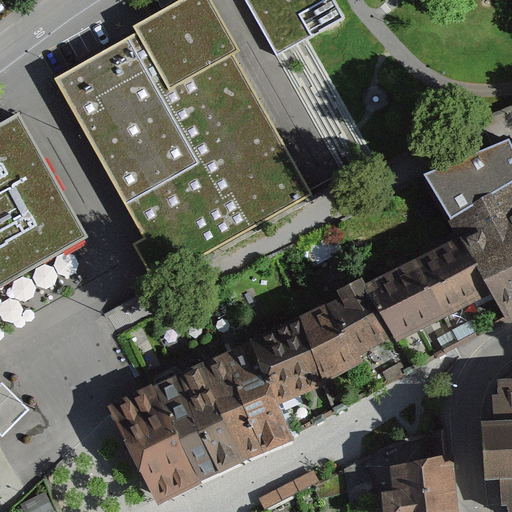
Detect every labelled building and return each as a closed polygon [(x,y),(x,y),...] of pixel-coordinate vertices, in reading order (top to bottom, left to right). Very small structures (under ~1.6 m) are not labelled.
[(239,59),(204,0),(198,0),(136,37),(138,41),(54,90),(145,245),(135,251),(156,287),(311,197),(232,63),(239,59)] [(333,0),(249,0),(273,54),(344,24),(333,0)] [(10,116),(0,121),(0,284),(81,237),(10,116)] [(511,139),(428,175),(469,245),(497,297),(509,324),(511,322),(511,139)] [(497,297),(469,245),(421,269),(448,323),(497,297)] [(448,323),(421,269),(371,297),(393,341),(397,349),(448,323)] [(393,341),(371,297),(364,284),(346,293),(350,301),(329,310),(358,360),(393,341)] [(358,360),(329,310),(301,325),(330,387),(363,369),(358,360)] [(301,325),(246,351),(277,412),(330,387),(301,325)] [(277,412),(246,351),(216,368),(260,458),(291,441),(277,412)] [(260,458),(216,368),(199,376),(244,466),(260,458)] [(244,466),(199,376),(178,386),(223,477),(244,466)] [(30,409),(2,381),(0,383),(0,435),(2,437),(30,409)] [(511,511),(511,383),(502,384),(503,400),(495,401),(497,426),(485,427),(489,483),(501,482),(503,508),(511,507),(510,511),(511,511)] [(223,477),(178,386),(157,397),(202,488),(223,477)] [(157,397),(113,418),(158,509),(202,488),(157,397)] [(451,511),(447,464),(393,470),(396,496),(386,497),(387,511),(451,511)] [(25,511),(58,511),(48,491),(22,505),(25,511)]
